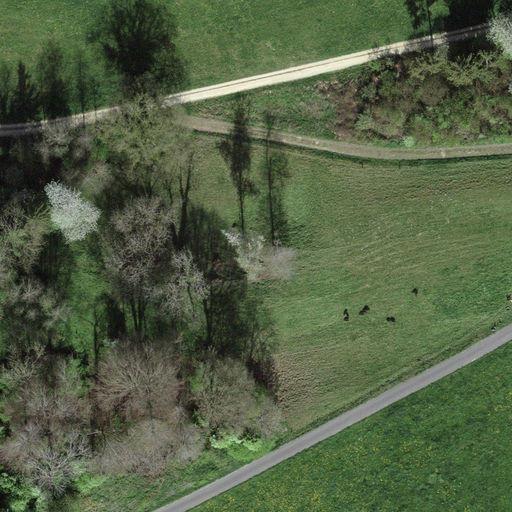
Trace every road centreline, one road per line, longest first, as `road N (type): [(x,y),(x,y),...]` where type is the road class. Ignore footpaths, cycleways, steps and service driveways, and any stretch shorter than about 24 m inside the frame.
road 1 (track): [(511,25),(136,109),(0,130)]
road 2 (track): [(167,511),(511,327)]
road 3 (track): [(511,149),(379,154),(136,109)]
